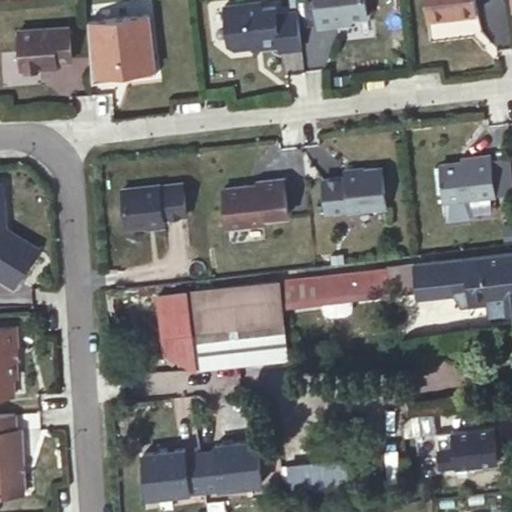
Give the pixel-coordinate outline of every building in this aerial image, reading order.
[(260,0),(258,0),(223,5),(227,43),(233,47),(278,41),(279,49),(301,46),(296,9),(276,12),(275,4),(261,6),(260,0)] [(315,0),(319,25),(338,23),(337,19),(368,15),(365,0),(315,0)] [(425,0),(427,17),(477,11),(475,0),(425,0)] [(88,24),(92,74),(137,71),(137,77),(155,76),(148,15),(88,19),(88,24)] [(19,28),(21,67),(56,65),(55,59),(70,58),(69,25),(19,28)] [(92,74),(92,80),(137,77),(137,71),(92,74)] [(119,105),(129,105),(128,79),(119,79),(119,105)] [(471,158),(437,162),(442,198),(491,192),(487,152),(471,154),(471,158)] [(322,176),(325,208),(348,206),(349,207),(386,202),(382,169),(377,165),(344,168),(345,174),(322,176)] [(257,181),(223,185),(227,223),(263,218),(262,214),(288,211),(283,175),(257,178),(257,181)] [(160,180),(123,185),(127,218),(133,223),(165,219),(164,213),(188,210),(184,179),(161,181),(160,180)] [(0,181),(0,274),(15,283),(35,251),(7,234),(6,225),(3,181),(0,181)] [(511,212),(499,214),(502,239),(511,237),(511,212)] [(6,225),(7,234),(35,251),(38,245),(6,225)] [(511,249),(428,259),(187,287),(160,289),(166,347),(196,363),(287,354),(283,314),(282,300),(431,284),(430,277),(466,274),(468,298),(487,296),(489,309),(511,306),(511,249)] [(0,325),(0,395),(13,394),(12,377),(16,376),(14,345),(16,345),(15,325),(0,325)] [(0,492),(25,491),(21,427),(16,428),(15,413),(0,413),(0,492)] [(496,423),(454,428),(456,443),(445,445),(447,464),(499,457),(496,423)] [(215,451),(200,453),(204,490),(262,484),(260,469),(257,446),(257,441),(215,446),(215,451)] [(257,446),(260,469),(270,467),(267,445),(257,446)] [(184,449),(142,454),(143,459),(146,482),(147,497),(204,490),(200,453),(185,454),(184,449)] [(133,461),(136,483),(146,482),(143,459),(133,461)]
